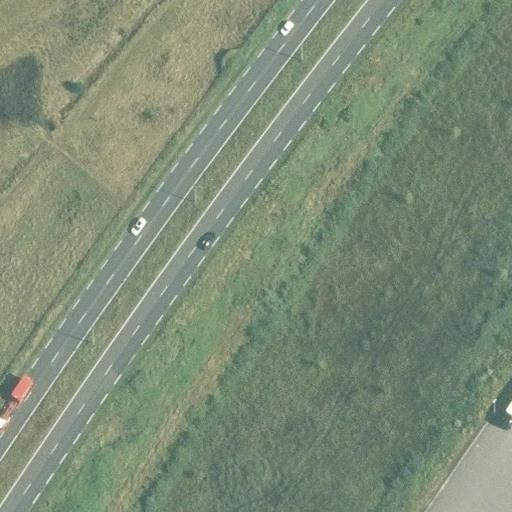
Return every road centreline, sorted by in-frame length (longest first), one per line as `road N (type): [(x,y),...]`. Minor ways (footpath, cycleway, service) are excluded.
road 1 (primary): [(14,511),(304,97),(389,0)]
road 2 (primary): [(321,0),(0,422)]
